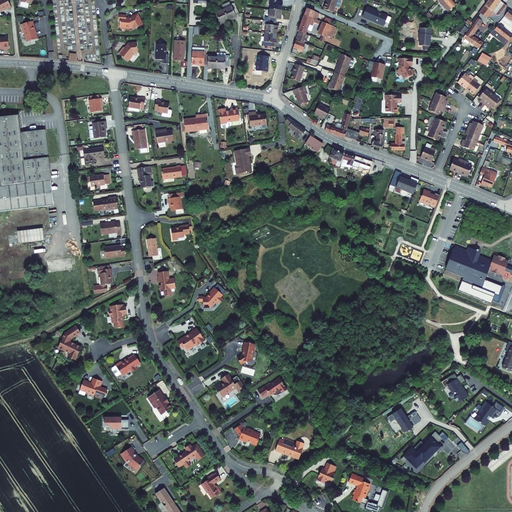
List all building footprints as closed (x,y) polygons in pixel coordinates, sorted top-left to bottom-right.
[(0,0),(0,11),(6,8),(6,9),(11,7),(7,0),(0,0)] [(325,0),(323,7),(332,11),(336,0),(325,0)] [(436,0),(436,1),(448,11),(454,2),(451,0),(436,0)] [(495,13),(491,11),(499,0),(487,0),(480,10),(478,12),(479,12),(486,18),(488,14),(497,15),(503,6),(506,3),(503,2),(495,13)] [(503,2),(501,0),(499,0),(491,11),(495,13),(503,2)] [(239,13),(234,3),(231,4),(231,6),(224,9),(229,20),(236,17),(235,15),(239,13)] [(271,10),(270,18),(281,20),(283,12),(280,11),(281,7),(272,6),(269,6),(268,9),(271,10)] [(305,6),(303,12),(319,19),(320,16),(312,13),(313,9),(305,6)] [(366,8),(362,19),(385,26),(388,15),(366,8)] [(215,10),(212,12),(217,23),(220,21),(221,23),(229,20),(224,9),(216,12),(215,10)] [(503,15),(505,16),(511,21),(511,12),(507,9),(503,15)] [(296,29),(297,30),(304,33),(309,18),(318,22),(319,19),(303,12),(296,29)] [(462,38),(475,46),(479,41),(470,35),(480,20),(484,23),(488,19),(486,18),(479,12),(462,38)] [(326,16),(323,21),(330,24),(332,19),(326,16)] [(502,20),(511,27),(511,21),(505,16),(502,20)] [(122,19),(118,18),(118,23),(119,23),(119,30),(125,31),(127,30),(128,31),(129,31),(131,30),(132,32),(141,28),(137,18),(130,21),(128,22),(122,21),(122,19)] [(265,25),(264,29),(275,30),(276,27),(280,27),(281,20),(270,18),(268,25),(265,25)] [(322,21),(317,33),(325,36),(325,34),(331,37),(335,26),(330,24),(323,21),(322,21)] [(31,22),(20,25),(23,33),(24,33),(27,42),(37,39),(31,22)] [(462,35),(467,29),(460,24),(455,30),(462,35)] [(500,40),(497,44),(499,46),(504,43),(505,45),(511,36),(496,25),(493,30),(504,38),(501,42),(500,40)] [(267,33),(265,42),(277,43),(278,34),(275,34),(275,30),(264,29),(263,32),(267,33)] [(428,47),(429,29),(419,29),(418,34),(417,34),(416,39),(418,39),(418,46),(421,46),(421,51),(427,51),(427,47),(428,47)] [(297,30),(294,39),(303,43),(304,40),(307,34),(304,33),(297,30)] [(0,37),(0,48),(3,48),(3,49),(9,49),(8,37),(0,37)] [(294,39),(290,52),(295,54),(297,48),(303,50),(306,44),(303,43),(294,39)] [(261,51),(260,54),(272,55),(273,52),(275,53),(277,43),(265,42),(264,51),(261,51)] [(155,44),(155,61),(162,61),(162,63),(166,63),(167,45),(155,44)] [(136,46),(128,47),(124,51),(122,50),(117,56),(126,64),(127,62),(128,62),(129,62),(130,60),(130,59),(132,56),(136,56),(136,46)] [(185,68),(181,67),(182,47),(174,47),(172,67),(180,67),(180,74),(185,74),(185,68)] [(463,63),(470,53),(467,51),(460,61),(463,63)] [(337,61),(335,68),(345,71),(346,72),(348,65),(350,57),(345,55),(345,54),(339,52),(337,59),(338,59),(339,59),(338,62),(337,61)] [(198,71),(204,72),(205,60),(193,59),(192,72),(198,72),(198,71)] [(412,59),(405,59),(405,60),(398,59),(398,63),(399,63),(398,70),(399,70),(397,71),(399,77),(401,76),(403,80),(409,77),(410,78),(412,77),(412,76),(414,75),(412,70),(410,71),(409,69),(409,66),(412,66),(412,59)] [(207,73),(207,76),(215,77),(216,64),(208,63),(208,60),(205,60),(204,72),(204,73),(207,73)] [(225,65),(216,64),(215,77),(223,77),(224,75),(228,76),(229,63),(225,62),(225,65)] [(290,72),(289,77),(299,80),(304,66),(295,63),(292,73),(290,72)] [(373,64),(370,78),(381,80),(384,66),(373,64)] [(330,80),(328,85),(339,89),(344,75),(334,71),(331,80),(330,80)] [(464,75),(457,84),(465,90),(473,79),(469,76),(468,77),(464,75)] [(482,82),(474,77),(473,79),(477,82),(476,83),(479,86),(482,82)] [(477,82),(473,79),(465,90),(473,95),(480,86),(479,86),(476,83),(477,82)] [(307,85),(304,86),(292,90),(293,94),(295,93),(299,105),(302,104),(302,106),(307,104),(306,103),(308,102),(305,94),(309,92),(310,91),(309,89),(308,89),(307,85)] [(486,89),(479,98),(483,101),(482,103),(485,105),(492,95),(489,93),(490,92),(486,89)] [(88,98),(90,112),(102,110),(100,101),(102,101),(101,97),(99,97),(98,93),(89,94),(90,98),(88,98)] [(435,100),(434,103),(445,108),(447,103),(445,102),(447,98),(436,93),(434,99),(435,100)] [(130,95),(129,105),(143,108),(145,96),(141,95),(141,97),(130,95)] [(393,96),(384,96),(384,102),(385,101),(386,113),(393,113),(394,114),(398,114),(398,108),(396,108),(396,103),(401,103),(401,96),(396,96),(396,95),(393,96)] [(496,98),(492,95),(485,105),(490,109),(492,107),(495,109),(502,100),(497,97),(496,98)] [(159,99),(155,98),(154,110),(162,111),(161,115),(170,116),(171,115),(172,110),(171,108),(168,108),(169,102),(159,101),(159,99)] [(431,107),(429,113),(439,116),(441,112),(443,113),(445,108),(434,103),(432,107),(431,107)] [(316,115),(318,115),(321,106),(314,104),(311,114),(315,116),(316,115)] [(226,120),(239,118),(237,105),(230,106),(230,108),(225,109),(224,106),(218,107),(221,122),(227,121),(226,120)] [(345,137),(345,136),(347,129),(349,121),(353,109),(348,107),(341,128),(327,123),(325,130),(329,131),(345,137)] [(0,208),(56,202),(53,174),(47,124),(22,126),(20,109),(0,111),(0,208)] [(247,111),(249,124),(266,121),(265,112),(255,113),(254,110),(247,111)] [(185,130),(206,126),(204,112),(199,113),(199,115),(183,118),(185,130)] [(300,135),(305,128),(286,115),(286,121),(291,124),(289,126),(293,128),(291,130),(295,132),(292,136),(295,139),(295,140),(299,143),(300,142),(302,143),(304,140),(302,139),(303,138),(300,135)] [(430,119),(427,126),(429,127),(431,122),(433,123),(435,119),(433,118),(430,119)] [(495,118),(493,125),(498,128),(501,121),(495,118)] [(93,125),(95,136),(105,134),(104,127),(107,126),(105,119),(92,121),(93,125)] [(394,128),(394,119),(384,119),(384,128),(394,128)] [(431,122),(429,127),(442,132),(445,123),(436,119),(435,119),(433,123),(431,122)] [(468,123),(465,129),(477,134),(479,130),(480,131),(482,126),(472,122),(471,125),(468,123)] [(405,140),(402,140),(402,132),(404,132),(404,126),(395,126),(395,143),(387,143),(387,149),(409,148),(408,143),(405,143),(405,140)] [(156,129),(158,141),(167,140),(167,142),(168,143),(173,142),(174,141),(172,128),(165,129),(165,127),(156,129)] [(427,137),(438,141),(442,132),(429,127),(427,132),(429,133),(427,137)] [(134,134),(136,148),(147,147),(144,128),(132,130),(132,134),(134,134)] [(357,140),(360,133),(347,129),(345,136),(357,140)] [(466,136),(465,139),(475,143),(477,138),(476,138),(477,134),(465,129),(463,135),(466,136)] [(372,146),(383,149),(383,137),(384,130),(374,130),(374,135),(377,135),(377,140),(374,140),(372,146)] [(309,135),(304,142),(316,150),(319,145),(318,144),(319,142),(309,135)] [(461,140),(459,145),(459,147),(470,151),(472,147),(473,148),(475,144),(475,143),(465,139),(464,142),(461,140)] [(510,154),(511,154),(511,143),(505,142),(503,146),(506,147),(505,152),(510,153),(510,154)] [(333,148),(327,144),(324,150),(331,154),(330,158),(332,159),(332,163),(333,165),(336,166),(340,167),(340,165),(345,153),(337,150),(333,148)] [(85,164),(94,163),(93,156),(105,154),(103,146),(83,149),(85,164)] [(232,166),(233,172),(248,169),(246,155),(249,154),(247,146),(231,149),(234,166),(232,166)] [(423,148),(422,150),(419,158),(430,163),(435,150),(432,149),(430,148),(430,149),(429,151),(426,150),(423,148)] [(356,157),(345,153),(340,165),(343,166),(345,159),(349,160),(346,167),(351,169),(352,167),(356,157)] [(356,156),(356,157),(352,167),(355,168),(354,170),(357,171),(360,164),(370,167),(372,163),(372,162),(356,156)] [(451,160),(447,170),(457,174),(462,161),(457,159),(456,161),(451,160)] [(467,163),(462,161),(457,174),(466,177),(470,167),(466,166),(467,163)] [(178,166),(162,168),(163,176),(183,174),(181,164),(177,164),(178,166)] [(153,178),(151,179),(150,173),(152,173),(151,165),(138,167),(139,176),(141,175),(142,186),(154,185),(153,178)] [(484,186),(491,189),(494,179),(496,176),(480,170),(478,176),(483,178),(480,186),(484,187),(484,186)] [(107,183),(110,183),(108,174),(104,174),(90,176),(92,187),(101,185),(101,189),(108,187),(107,183)] [(392,189),(410,195),(414,185),(396,179),(392,189)] [(431,196),(420,192),(416,202),(427,206),(427,208),(432,210),(436,196),(432,195),(431,196)] [(170,198),(172,209),(181,208),(180,196),(177,196),(177,193),(168,194),(168,198),(170,198)] [(121,213),(120,208),(118,198),(110,199),(103,200),(103,201),(96,202),(97,211),(105,210),(114,209),(115,214),(121,213)] [(189,229),(188,220),(181,221),(181,223),(170,225),(172,237),(178,236),(177,234),(183,233),(183,230),(189,229)] [(119,235),(123,234),(121,222),(117,222),(117,221),(112,222),(109,224),(102,227),(103,234),(118,232),(119,235)] [(21,240),(47,237),(46,225),(20,228),(21,240)] [(157,236),(148,238),(151,255),(160,254),(157,236)] [(122,255),(127,255),(125,246),(122,246),(122,244),(105,246),(106,256),(122,254),(122,255)] [(511,270),(509,270),(505,268),(507,263),(503,262),(503,260),(497,258),(496,259),(492,257),(490,263),(480,258),(477,257),(478,255),(477,254),(475,253),(474,253),(473,253),(472,254),(471,255),(465,252),(459,250),(457,254),(451,252),(450,252),(443,271),(457,277),(455,281),(479,291),(486,275),(483,274),(484,271),(487,272),(490,273),(490,274),(497,277),(497,276),(501,278),(503,273),(509,276),(509,277),(511,278),(511,270)] [(423,262),(430,264),(433,258),(426,256),(423,262)] [(101,270),(100,271),(101,274),(102,274),(104,286),(97,288),(98,293),(106,292),(111,290),(110,285),(109,285),(109,284),(114,284),(112,272),(113,272),(113,268),(111,269),(101,270)] [(170,270),(161,272),(162,281),(164,281),(164,284),(162,285),(162,290),(167,289),(167,296),(174,295),(173,288),(178,288),(177,278),(172,278),(170,270)] [(206,296),(202,296),(202,301),(206,301),(206,307),(214,307),(219,301),(221,303),(226,299),(224,297),(226,295),(218,287),(213,293),(213,294),(210,298),(206,298),(206,296)] [(127,306),(127,304),(113,305),(113,310),(111,311),(112,315),(114,315),(115,322),(117,322),(117,327),(120,327),(120,328),(124,327),(123,326),(126,326),(125,321),(124,319),(126,317),(127,317),(127,314),(129,314),(128,306),(127,306)] [(73,338),(82,332),(78,326),(67,333),(60,347),(71,353),(70,356),(77,360),(83,347),(71,341),(72,338),(73,338)] [(193,332),(194,333),(189,337),(189,336),(188,336),(181,341),(184,346),(186,345),(189,348),(191,349),(195,346),(195,345),(196,346),(200,343),(201,345),(207,341),(207,339),(206,337),(208,336),(203,330),(202,331),(200,328),(193,332)] [(258,345),(248,343),(246,350),(247,350),(246,352),(247,352),(246,355),(245,355),(240,359),(244,365),(249,362),(254,363),(255,359),(254,358),(257,356),(258,351),(257,351),(258,345)] [(505,355),(508,357),(502,373),(510,376),(511,370),(511,347),(509,346),(505,355)] [(143,364),(137,355),(131,358),(126,361),(127,361),(124,363),(123,362),(118,365),(118,366),(123,374),(124,374),(127,372),(128,373),(133,370),(134,372),(139,369),(137,367),(143,364)] [(123,374),(118,366),(114,368),(114,370),(119,377),(123,374)] [(452,374),(438,383),(442,388),(445,386),(452,397),(456,404),(466,397),(462,391),(461,392),(457,386),(463,382),(458,375),(454,378),(452,374)] [(223,383),(218,386),(225,398),(240,388),(231,375),(225,379),(227,383),(225,385),(223,383)] [(104,381),(96,379),(94,384),(92,383),(91,382),(90,382),(90,383),(85,381),(82,389),(92,393),(92,394),(95,395),(96,395),(99,388),(101,389),(104,381)] [(273,384),(261,392),(266,399),(273,395),(274,397),(277,395),(279,396),(281,396),(282,395),(284,395),(286,394),(291,390),(283,379),(274,385),(273,384)] [(162,390),(150,398),(157,409),(159,408),(164,415),(174,408),(171,404),(172,404),(169,399),(169,400),(162,390)] [(503,407),(496,402),(492,407),(485,402),(478,412),(479,413),(475,420),(485,426),(488,421),(488,420),(490,417),(492,418),(495,414),(494,413),(496,410),(500,412),(503,407)] [(416,416),(414,412),(405,418),(403,415),(404,414),(400,409),(386,419),(390,424),(395,421),(404,434),(410,430),(409,429),(411,427),(412,428),(415,427),(410,420),(416,416)] [(124,418),(107,418),(107,427),(113,427),(113,430),(131,430),(131,421),(124,421),(124,418)] [(252,431),(248,429),(244,441),(248,443),(248,442),(252,443),(252,442),(255,443),(255,444),(256,445),(260,447),(261,444),(263,443),(263,442),(263,441),(262,440),(264,435),(258,433),(257,432),(254,430),(252,431)] [(410,448),(399,459),(402,462),(405,458),(414,467),(422,460),(425,463),(432,456),(429,454),(437,446),(435,444),(440,439),(434,432),(428,438),(429,438),(423,445),(419,441),(411,449),(410,448)] [(288,442),(285,441),(280,452),(288,455),(288,454),(297,457),(298,457),(298,458),(299,458),(300,458),(300,459),(304,461),(308,450),(307,449),(309,445),(303,442),(302,444),(289,439),(288,442)] [(462,443),(458,446),(465,455),(469,452),(462,443)] [(122,453),(127,462),(128,461),(130,463),(138,470),(145,461),(138,456),(132,447),(122,453)] [(191,456),(177,465),(182,472),(199,461),(202,466),(208,462),(200,450),(195,453),(193,450),(189,453),(191,456)] [(456,455),(461,461),(467,455),(461,450),(456,455)] [(341,467),(332,463),(329,470),(326,469),(322,479),(323,479),(322,482),(329,485),(330,482),(336,484),(340,475),(338,474),(341,467)] [(223,481),(219,475),(216,476),(209,480),(211,482),(205,486),(207,490),(206,490),(210,495),(211,495),(215,501),(224,494),(219,488),(218,488),(217,486),(223,481)] [(361,477),(356,476),(353,484),(363,487),(361,493),(358,492),(357,497),(358,497),(357,502),(365,505),(367,500),(369,501),(371,493),(373,493),(374,490),(373,489),(374,485),(366,483),(367,480),(361,478),(361,477)] [(168,492),(160,497),(165,505),(173,499),(168,492)] [(173,499),(165,505),(167,508),(171,505),(173,507),(176,505),(173,499)]
